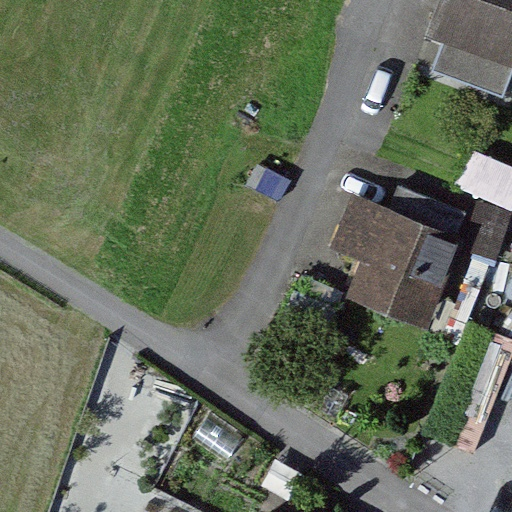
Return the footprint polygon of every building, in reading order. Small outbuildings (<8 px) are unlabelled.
[(511,0),(448,0),(439,24),(511,52),(511,0)] [(511,201),(511,161),(472,145),(458,178),(511,201)] [(478,237),(370,198),(349,256),(380,267),(370,294),(447,322),(478,237)] [(511,337),(471,322),(430,432),(474,448),(511,346),(511,337)] [(127,401),(90,396),(81,456),(170,469),(182,388),(130,381),(127,401)]
